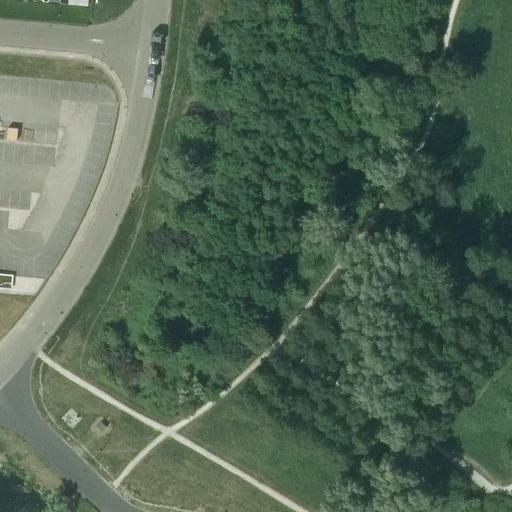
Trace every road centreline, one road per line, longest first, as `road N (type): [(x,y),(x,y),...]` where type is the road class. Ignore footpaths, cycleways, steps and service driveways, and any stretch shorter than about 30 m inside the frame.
road 1 (unclassified): [(0,373),(50,322),(100,232),(130,159),(149,46)]
road 2 (unclassified): [(0,33),(149,46)]
road 3 (unclassified): [(109,511),(0,412)]
